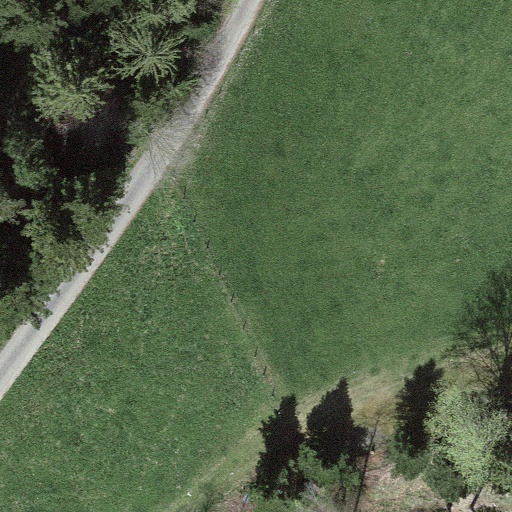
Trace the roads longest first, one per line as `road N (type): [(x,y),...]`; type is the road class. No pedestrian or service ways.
road 1 (track): [(234,23),(148,171),(0,376)]
road 2 (track): [(192,511),(418,337),(511,304)]
